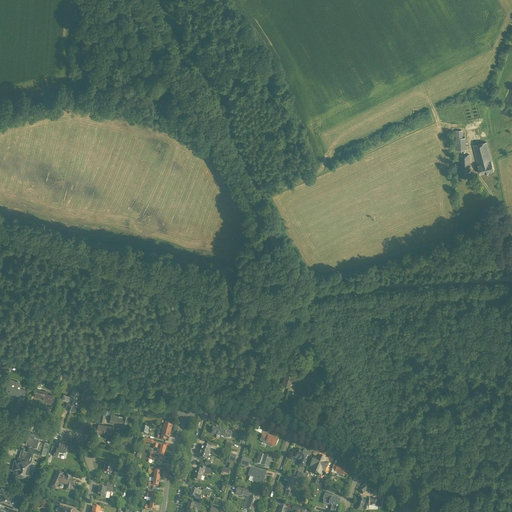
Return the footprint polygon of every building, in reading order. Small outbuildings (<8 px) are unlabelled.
[(456,151),(466,150),(465,138),(455,138),(456,151)] [(480,174),(494,171),(487,142),(473,146),(478,164),(480,174)] [(461,173),(471,172),(470,155),(460,155),(461,173)] [(309,385),(310,375),(294,373),(294,372),(286,370),(282,385),(289,387),(291,383),(309,385)] [(19,399),(21,391),(20,390),(21,386),(19,382),(8,378),(6,385),(7,386),(4,394),(14,398),(14,397),(19,399)] [(53,395),(47,394),(47,392),(36,389),(35,394),(31,393),(31,396),(34,396),(34,397),(42,399),(42,400),(51,403),(53,395)] [(74,404),(79,392),(73,390),(70,397),(64,395),(62,399),(68,402),(65,408),(74,411),(76,405),(74,404)] [(104,423),(105,414),(99,412),(97,422),(104,423)] [(126,428),(128,414),(124,413),(123,417),(111,414),(109,424),(121,426),(121,427),(126,428)] [(163,431),(170,433),(172,427),(169,426),(170,423),(165,422),(165,424),(163,431)] [(112,436),(114,427),(98,424),(97,432),(103,434),(112,436)] [(213,427),(209,425),(208,429),(212,430),(211,433),(225,437),(224,437),(228,439),(229,439),(229,438),(230,438),(231,438),(231,437),(231,436),(232,434),(232,433),(231,433),(231,432),(230,432),(227,430),(213,426),(213,427)] [(37,448),(39,439),(34,437),(35,434),(16,429),(15,435),(23,437),(27,438),(25,445),(37,448)] [(168,439),(170,433),(163,431),(161,437),(160,439),(165,441),(166,438),(168,439)] [(268,437),(263,435),(260,441),(271,445),(275,446),(278,440),(269,436),(268,437)] [(66,445),(67,442),(62,441),(62,442),(59,442),(59,444),(56,443),(55,446),(52,445),(50,454),(52,454),(51,455),(57,456),(59,449),(66,451),(67,446),(66,445)] [(159,453),(164,455),(166,447),(161,446),(153,444),(152,448),(160,450),(159,453)] [(201,452),(208,454),(210,448),(203,445),(201,452),(201,451),(201,452)] [(302,451),(297,449),(296,451),(295,451),(294,452),(293,453),(293,454),(293,455),(294,455),(293,457),(301,461),(299,466),(303,468),(307,460),(306,460),(308,455),(305,453),(305,452),(303,452),(303,451),(302,451)] [(164,455),(159,453),(155,452),(153,459),(157,460),(162,462),(164,455)] [(211,455),(208,454),(201,452),(199,455),(200,455),(199,458),(206,460),(205,462),(211,464),(213,457),(210,457),(211,455)] [(267,467),(271,457),(259,454),(256,464),(267,467)] [(15,461),(12,470),(15,470),(14,475),(27,478),(32,461),(19,457),(18,461),(15,461)] [(313,466),(312,471),(321,475),(323,470),(324,471),(327,463),(326,462),(327,461),(323,460),(324,459),(320,458),(320,459),(317,457),(317,458),(316,458),(312,466),(313,466)] [(113,466),(105,465),(103,473),(111,474),(112,469),(116,470),(116,467),(113,466)] [(347,475),(348,469),(333,465),(332,469),(335,470),(335,472),(337,473),(337,474),(343,476),(343,474),(347,475)] [(210,475),(212,469),(200,467),(199,470),(196,469),(194,480),(200,481),(201,477),(204,477),(205,474),(210,475)] [(262,484),(266,472),(251,467),(248,476),(254,478),(253,481),(262,484)] [(154,478),(159,479),(160,472),(150,470),(150,474),(154,475),(154,478)] [(302,481),(305,475),(295,471),(292,478),(302,481)] [(66,479),(61,478),(63,474),(58,472),(57,475),(51,488),(56,490),(59,483),(67,485),(66,490),(69,491),(70,486),(74,487),(75,481),(70,480),(71,476),(67,475),(66,479)] [(158,487),(159,479),(154,478),(153,482),(149,482),(148,486),(153,486),(158,487)] [(295,487),(297,481),(294,481),(285,478),(284,480),(289,482),(286,491),(285,496),(290,498),(292,492),(290,492),(292,486),(295,487)] [(316,479),(313,485),(320,488),(323,482),(316,479)] [(112,492),(113,488),(111,488),(111,487),(106,486),(106,489),(99,487),(98,494),(101,495),(101,498),(106,499),(107,493),(105,492),(105,491),(110,492),(111,492),(112,492)] [(1,491),(0,491),(0,502),(12,506),(11,511),(14,511),(16,511),(22,495),(5,489),(2,488),(1,491)] [(197,491),(192,489),(191,491),(191,490),(190,492),(191,492),(190,497),(195,498),(195,499),(200,501),(201,496),(200,496),(202,492),(197,491)] [(255,506),(257,500),(256,499),(258,494),(243,489),(241,496),(248,498),(245,509),(252,511),(254,506),(255,506)] [(333,495),(326,492),(325,495),(324,495),(323,500),(324,500),(323,504),(330,506),(330,504),(332,505),(330,510),(335,511),(336,506),(337,506),(338,506),(339,503),(338,502),(339,501),(332,499),(333,495)] [(150,502),(156,503),(157,496),(151,495),(147,495),(147,498),(151,499),(150,502)] [(369,499),(363,499),(362,496),(358,497),(359,501),(357,510),(362,511),(363,507),(362,507),(362,506),(364,506),(364,508),(364,509),(365,509),(366,510),(367,510),(368,509),(368,508),(369,506),(382,506),(382,500),(375,499),(376,499),(371,499),(369,499)] [(219,508),(221,500),(214,498),(212,506),(215,507),(218,508),(219,508)] [(155,510),(156,503),(150,502),(150,506),(146,505),(145,509),(155,510)] [(200,511),(201,505),(189,502),(189,505),(188,505),(187,509),(186,509),(186,511),(187,511),(186,511),(195,511),(196,510),(200,511)]
